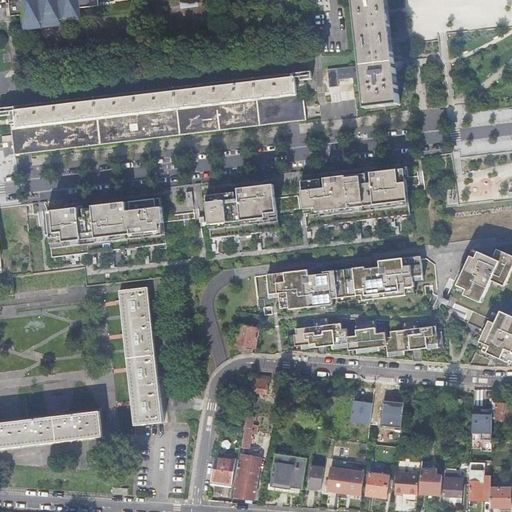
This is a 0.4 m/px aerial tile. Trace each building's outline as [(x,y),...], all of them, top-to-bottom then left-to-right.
[(5,0),(6,4),(9,4),(11,17),(98,6),(97,0),(5,0)] [(183,8),(199,5),(197,0),(192,0),(181,2),(183,8)] [(387,0),(353,0),(361,66),(355,67),(355,66),(336,68),(338,80),(346,79),(357,77),(356,71),(363,71),(363,74),(362,74),(366,108),(400,104),(396,70),(394,70),(394,66),(393,63),(395,63),(389,14),(387,0)] [(136,92),(130,93),(125,94),(107,96),(0,108),(0,116),(11,115),(10,112),(15,111),(16,123),(10,124),(12,137),(14,155),(43,152),(99,145),(119,143),(147,139),(150,139),(158,138),(163,137),(169,137),(279,123),(307,120),(305,103),(303,89),(297,90),(295,77),(300,77),(300,80),(312,79),(311,71),(136,92)] [(328,170),(298,174),(302,203),(308,212),(311,242),(413,231),(408,194),(425,187),(419,156),(377,164),(328,170)] [(215,186),(202,188),(203,224),(210,236),(214,254),(281,246),(272,176),(253,178),(234,180),(233,185),(215,186)] [(163,192),(49,207),(54,265),(93,261),(94,270),(170,262),(168,245),(163,192)] [(505,286),(511,271),(511,253),(497,246),(492,257),(476,249),(455,290),(481,304),(493,280),(505,286)] [(379,263),(363,264),(351,265),(356,298),(371,296),(372,300),(406,296),(416,295),(414,280),(423,280),(421,253),(409,254),(411,262),(402,263),(402,255),(379,258),(379,263)] [(312,306),(311,302),(336,299),(332,269),(307,272),(306,269),(284,272),(290,310),(312,306)] [(266,273),(269,297),(279,296),(275,271),(266,273)] [(134,415),(135,427),(164,423),(148,288),(119,292),(121,302),(124,336),(129,377),(134,415)] [(484,342),(481,350),(511,363),(511,313),(499,308),(494,319),(494,321),(489,319),(480,340),(484,342)] [(341,321),(283,322),(287,345),(333,350),(361,357),(391,357),(405,356),(404,350),(423,349),(443,347),(442,332),(434,325),(390,330),(376,330),(376,322),(356,323),(341,321)] [(235,345),(256,348),(259,329),(238,326),(235,345)] [(268,395),(270,380),(265,379),(264,384),(253,382),(252,392),(268,395)] [(281,384),(281,382),(270,380),(268,395),(279,396),(281,384)] [(355,399),(352,422),(374,425),(377,402),(355,399)] [(511,405),(507,405),(497,404),(495,420),(511,421),(511,405)] [(476,433),(477,412),(495,413),(495,411),(475,411),(474,433),(476,433)] [(5,424),(0,424),(0,450),(1,450),(40,446),(79,441),(103,438),(100,413),(84,415),(69,416),(44,419),(29,421),(5,424)] [(248,417),(243,447),(250,448),(252,434),(255,434),(256,430),(253,429),(255,418),(248,417)] [(277,455),(272,486),(282,488),(291,489),(292,487),(303,489),(308,459),(277,455)] [(237,477),(234,496),(239,497),(247,498),(255,499),(259,479),(257,479),(260,460),(241,457),(237,477)] [(237,462),(215,458),(211,481),(222,483),(233,484),(237,462)] [(422,474),(420,495),(431,496),(442,496),(443,477),(438,476),(438,470),(436,467),(435,467),(431,463),(423,462),(422,474)] [(470,476),(471,465),(460,465),(460,477),(470,478),(470,476)] [(484,466),(471,465),(470,476),(472,476),(483,476),(484,466)] [(322,490),(325,469),(312,467),(309,489),(315,490),(322,490)] [(350,472),(330,469),(327,491),(337,493),(347,494),(350,472)] [(446,471),(444,502),(453,503),(462,503),(462,497),(463,497),(464,486),(464,480),(459,479),(459,472),(446,471)] [(380,474),(370,473),(366,497),(387,500),(391,476),(380,474)] [(421,475),(398,474),(395,495),(400,496),(404,496),(404,494),(419,496),(421,475)] [(483,476),(472,476),(470,500),(481,501),(491,501),(491,495),(491,477),(483,476)] [(492,477),(491,477),(491,495),(492,495),(491,508),(501,508),(511,508),(511,489),(492,489),(492,477)]
